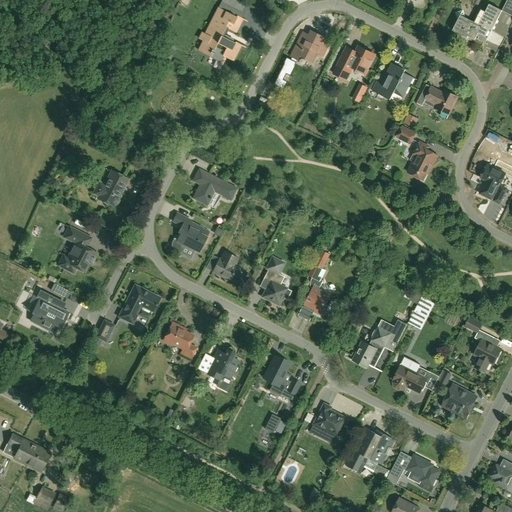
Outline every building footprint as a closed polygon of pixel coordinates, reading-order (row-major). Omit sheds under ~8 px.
[(243,17),(245,12),(249,15),(252,9),(240,1),(234,11),(243,17)] [(458,20),(453,31),(467,38),(468,36),(475,40),(477,36),(479,37),(478,39),(485,43),(498,18),(502,11),(489,5),(486,12),(479,25),(474,22),(465,18),(463,11),(456,13),(458,20)] [(233,61),(241,45),(235,42),(235,43),(223,37),(227,28),(235,32),(242,19),(237,16),(236,17),(219,8),(205,34),(202,33),(199,39),(203,41),(199,51),(210,57),(214,49),(223,53),(222,56),(233,61)] [(325,52),(330,41),(311,31),(309,36),(303,33),(291,56),(298,60),(300,55),(312,61),(319,49),(325,52)] [(170,62),(176,48),(163,42),(157,55),(170,62)] [(365,74),(375,55),(359,47),(356,52),(347,48),(334,74),(346,80),(352,68),(365,74)] [(215,55),(213,60),(220,63),(222,58),(215,55)] [(405,93),(408,88),(413,78),(404,73),(405,70),(392,63),(382,83),(378,81),(373,91),(390,100),(396,89),(405,93)] [(360,104),(368,88),(360,85),(352,100),(360,104)] [(421,91),(416,103),(422,106),(426,99),(437,105),(435,108),(449,115),(458,97),(444,90),(443,93),(431,87),(428,94),(421,91)] [(280,107),(261,97),(255,107),(263,111),(280,119),(282,115),(277,113),(280,107)] [(404,123),(410,126),(414,117),(408,114),(404,123)] [(416,133),(402,126),(397,137),(410,144),(416,133)] [(353,155),(357,146),(348,141),(343,150),(353,155)] [(423,180),(430,167),(432,168),(438,156),(427,150),(429,147),(420,142),(413,155),(418,157),(415,163),(413,162),(408,172),(423,180)] [(70,159),(73,152),(66,149),(63,157),(70,159)] [(499,186),(505,174),(487,165),(480,178),(486,181),(480,194),(491,199),(492,199),(494,200),(494,201),(500,204),(507,189),(499,186)] [(200,185),(193,198),(207,205),(214,192),(222,195),(231,200),(236,188),(199,169),(193,181),(200,185)] [(114,207),(122,191),(123,191),(124,190),(129,180),(111,171),(104,184),(99,182),(93,194),(98,197),(97,198),(114,207)] [(240,187),(245,189),(248,183),(243,180),(240,187)] [(252,199),(254,191),(246,189),(244,197),(252,199)] [(297,210),(291,207),(286,217),(293,220),(297,210)] [(209,232),(203,229),(203,228),(190,221),(191,220),(177,213),(173,221),(181,226),(178,232),(181,233),(177,240),(174,239),(172,242),(172,245),(172,247),(173,249),(175,251),(180,253),(185,245),(199,252),(207,237),(206,237),(209,232)] [(84,272),(90,260),(93,261),(97,253),(84,247),(89,237),(69,227),(64,237),(75,243),(72,250),(74,251),(70,259),(64,255),(58,265),(74,273),(76,268),(84,272)] [(220,237),(223,231),(217,228),(214,234),(220,237)] [(337,304),(329,299),(331,295),(319,289),(323,281),(321,279),(322,278),(318,276),(331,254),(321,249),(308,275),(312,278),(311,280),(310,287),(313,288),(304,305),(315,310),(312,314),(323,319),(327,310),(333,312),(337,304)] [(245,271),(232,265),(236,258),(224,252),(221,259),(220,259),(213,272),(238,284),(245,271)] [(291,291),(287,289),(280,285),(284,277),(278,274),(284,263),(272,257),(267,269),(268,270),(264,278),(270,282),(262,297),(270,301),(270,300),(279,304),(283,298),(287,300),(291,291)] [(54,284),(51,291),(67,299),(70,292),(54,284)] [(156,306),(160,298),(135,285),(119,317),(133,324),(138,314),(147,319),(152,311),(155,305),(156,306)] [(61,328),(69,313),(51,304),(54,298),(40,291),(37,297),(39,298),(32,313),(34,314),(30,321),(55,333),(58,327),(61,328)] [(422,333),(437,303),(424,296),(408,326),(422,333)] [(475,321),(469,318),(466,326),(472,329),(475,321)] [(115,325),(104,319),(96,337),(107,342),(115,325)] [(393,351),(407,324),(397,319),(390,334),(378,327),(375,329),(373,332),(372,336),(371,340),(374,341),(371,347),(362,342),(353,360),(367,367),(373,355),(379,358),(385,347),(393,351)] [(0,342),(3,345),(9,334),(0,329),(3,324),(0,322),(0,342)] [(189,344),(193,336),(182,330),(183,329),(172,323),(163,341),(171,345),(172,343),(183,349),(181,353),(191,359),(197,348),(189,344)] [(493,365),(501,349),(491,344),(494,337),(479,330),(475,338),(481,341),(474,355),(480,358),(475,367),(484,372),(489,363),(493,365)] [(239,361),(233,358),(235,353),(235,352),(235,351),(235,350),(235,349),(234,348),(233,347),(232,347),(231,347),(230,347),(229,347),(228,348),(227,349),(224,354),(218,350),(206,373),(220,380),(223,374),(231,378),(239,361)] [(275,356),(263,378),(272,383),(273,383),(269,390),(280,396),(281,395),(292,400),(300,384),(292,379),(291,382),(288,380),(289,379),(291,375),(287,373),(285,372),(290,364),(275,356)] [(400,366),(394,380),(395,380),(394,382),(394,385),(396,387),(397,388),(400,389),(402,389),(404,388),(405,386),(420,393),(421,391),(426,380),(415,374),(419,365),(404,357),(400,366)] [(449,381),(443,378),(436,391),(442,394),(449,381)] [(466,418),(477,397),(453,384),(442,406),(466,418)] [(189,409),(193,400),(186,397),(181,405),(189,409)] [(314,424),(310,433),(335,445),(339,437),(348,419),(330,410),(332,407),(324,404),(314,424)] [(281,419),(272,414),(265,428),(274,433),(281,419)] [(280,434),(286,423),(280,420),(275,431),(280,434)] [(351,457),(346,466),(358,472),(362,462),(365,456),(369,458),(364,467),(374,472),(379,463),(381,464),(394,439),(376,430),(375,433),(366,428),(351,457)] [(40,471),(49,453),(15,436),(16,434),(13,432),(12,434),(7,445),(18,450),(14,458),(40,471)] [(401,452),(387,480),(396,485),(405,469),(415,474),(416,472),(424,475),(423,478),(421,481),(419,486),(431,492),(433,487),(432,486),(439,471),(432,467),(433,465),(414,455),(412,459),(410,458),(411,457),(401,452)] [(511,463),(508,470),(497,465),(495,466),(490,474),(491,477),(495,479),(494,481),(495,483),(507,489),(511,480),(511,463)] [(71,479),(73,474),(63,470),(61,475),(71,479)] [(42,487),(34,504),(47,511),(55,493),(42,487)] [(322,491),(314,488),(309,499),(316,502),(322,491)] [(70,497),(60,493),(53,507),(63,511),(70,497)] [(420,511),(420,509),(400,498),(392,511),(420,511)]
